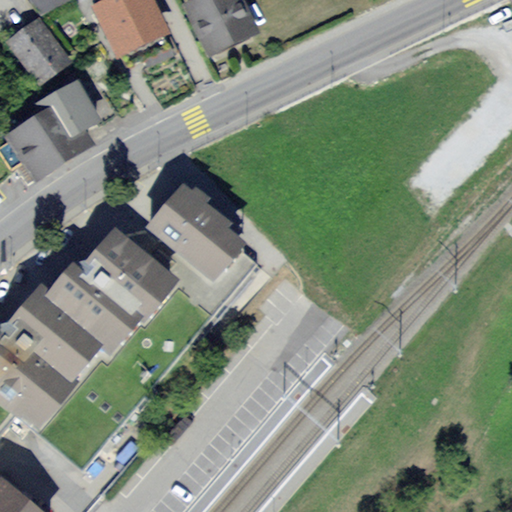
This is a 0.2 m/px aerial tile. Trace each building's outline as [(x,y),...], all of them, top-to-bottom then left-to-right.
[(67,0),(29,0),(40,18),(69,1),(67,0)] [(149,0),(108,0),(90,8),(113,61),(166,38),(149,0)] [(239,0),(196,0),(182,7),(208,66),(259,43),(239,0)] [(67,63),(36,23),(7,45),(38,85),(67,63)] [(37,104),(46,119),(3,144),(30,188),(90,152),(80,136),(100,124),(75,82),(37,104)] [(243,243),(175,189),(145,227),(213,281),(243,243)] [(175,281),(112,230),(77,272),(136,317),(140,324),(175,281)] [(109,354),(136,317),(66,265),(38,301),(100,344),(109,354)] [(100,344),(38,301),(22,291),(0,322),(0,340),(68,390),(100,344)] [(68,390),(0,340),(0,403),(40,435),(73,394),(68,390)] [(31,511),(0,485),(0,511),(31,511)]
